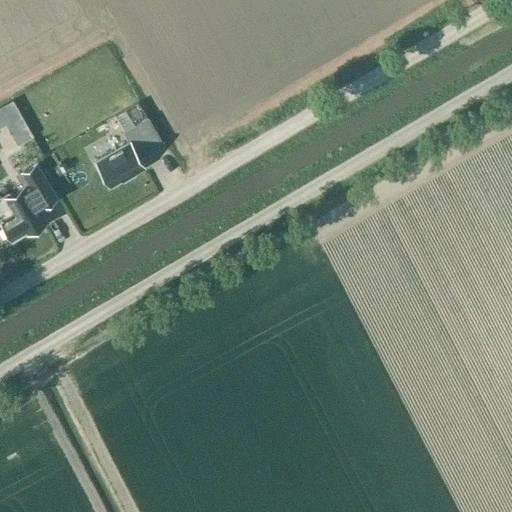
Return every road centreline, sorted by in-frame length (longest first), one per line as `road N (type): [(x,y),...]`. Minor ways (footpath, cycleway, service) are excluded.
road 1 (unclassified): [(0,381),(511,79)]
road 2 (unclassified): [(509,0),(0,298)]
